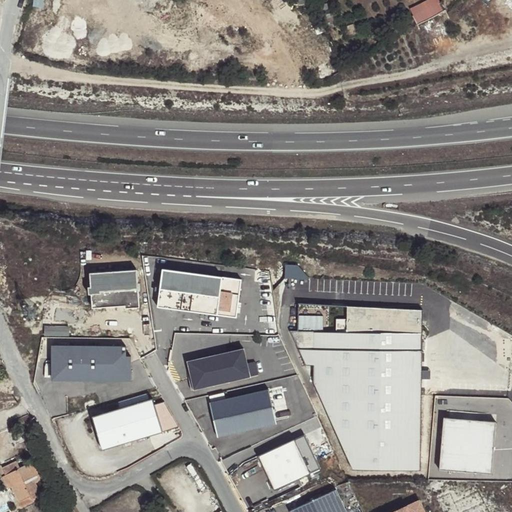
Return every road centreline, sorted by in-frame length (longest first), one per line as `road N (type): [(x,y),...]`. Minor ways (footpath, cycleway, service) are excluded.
road 1 (motorway): [(0,182),(345,210),(452,229),(511,251)]
road 2 (unknown): [(0,63),(326,85),(442,77),(511,61)]
road 3 (motorway): [(511,127),(352,141),(150,138),(0,122)]
road 4 (motorway): [(0,168),(353,189),(511,174)]
road 5 (residential): [(74,483),(0,337)]
road 6 (residential): [(201,456),(182,450),(110,490),(74,483)]
